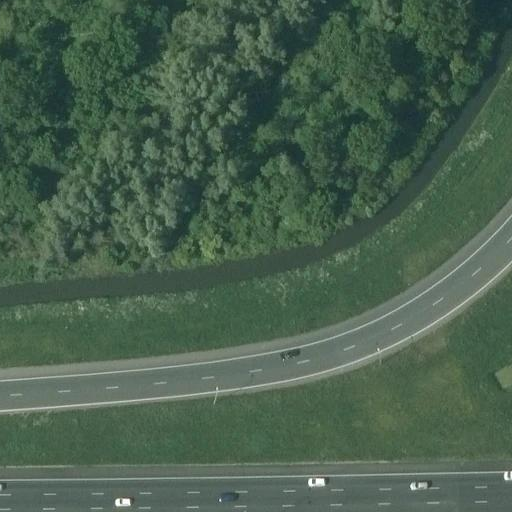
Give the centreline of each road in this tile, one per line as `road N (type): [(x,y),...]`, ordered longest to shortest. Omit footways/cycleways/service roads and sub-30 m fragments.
road 1 (motorway): [(511,235),(433,306),(364,343),(182,382),(0,396)]
road 2 (motorway): [(511,497),(0,506)]
